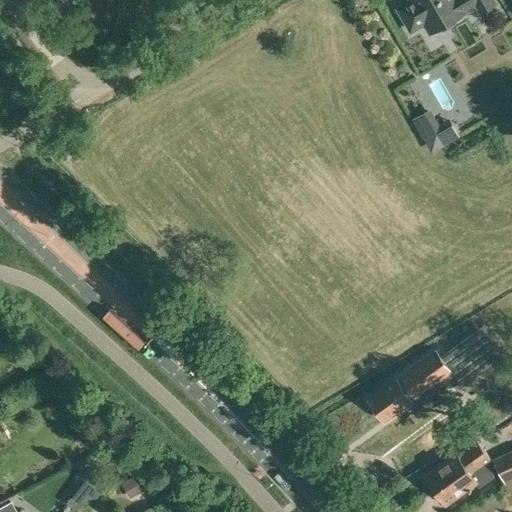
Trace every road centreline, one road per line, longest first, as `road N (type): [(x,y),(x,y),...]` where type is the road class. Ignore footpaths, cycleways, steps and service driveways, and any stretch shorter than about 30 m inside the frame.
road 1 (primary): [(328,511),(0,174)]
road 2 (primary): [(0,213),(221,416),(310,511)]
road 3 (unclassified): [(83,97),(254,0)]
